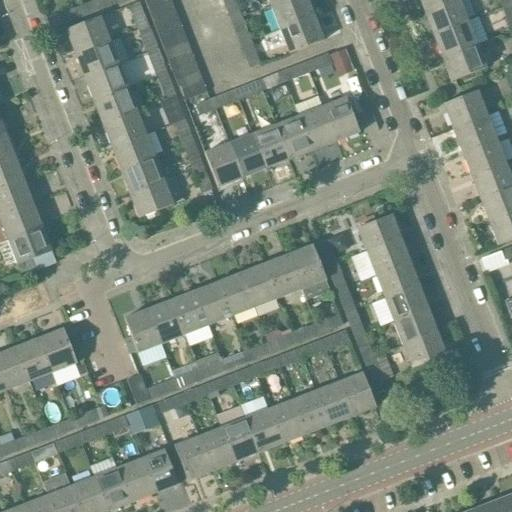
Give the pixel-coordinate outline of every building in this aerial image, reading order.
[(87,16),(111,7),(107,0),(99,0),(83,6),(87,16)] [(144,0),(148,10),(171,1),(170,0),(144,0)] [(223,0),(232,23),(242,20),(233,0),(223,0)] [(267,0),(271,8),(291,0),(267,0)] [(291,0),(271,8),(279,31),(314,18),(307,0),(291,0)] [(418,0),(424,12),(456,0),(418,0)] [(456,0),(424,12),(433,35),(467,22),(458,0),(456,0)] [(511,4),(510,0),(498,0),(502,9),(511,4)] [(148,10),(152,20),(175,11),(171,1),(148,10)] [(139,3),(129,7),(138,31),(148,27),(139,3)] [(511,4),(502,9),(511,32),(511,4)] [(83,6),(60,16),(64,26),(87,16),(83,6)] [(152,20),(156,31),(179,22),(175,11),(152,20)] [(65,31),(75,56),(109,42),(100,17),(65,31)] [(323,42),(314,18),(279,31),(289,55),(323,42)] [(433,35),(442,59),(476,46),(487,42),(478,18),(467,22),(433,35)] [(232,23),(241,46),(251,42),(242,20),(232,23)] [(156,31),(160,41),(183,32),(179,22),(156,31)] [(157,50),(148,27),(138,31),(147,54),(157,50)] [(160,41),(164,51),(187,42),(183,32),(160,41)] [(118,65),(109,42),(75,56),(84,78),(118,65)] [(164,51),(168,61),(191,52),(187,42),(164,51)] [(251,70),(260,66),(251,42),(241,46),(251,70)] [(486,70),(476,46),(442,59),(451,83),(486,70)] [(157,50),(147,54),(157,78),(167,74),(157,50)] [(330,56),(336,71),(350,65),(345,51),(330,56)] [(168,61),(172,71),(195,62),(191,52),(168,61)] [(329,54),(305,64),(309,74),(333,65),(329,54)] [(172,71),(176,82),(199,73),(195,62),(172,71)] [(281,73),(285,83),(309,74),(305,64),(281,73)] [(84,78),(93,103),(128,90),(118,65),(84,78)] [(176,82),(180,92),(203,83),(199,73),(176,82)] [(281,73),(258,82),(262,92),(285,83),(281,73)] [(175,97),(167,74),(157,78),(165,101),(175,97)] [(234,91),(238,101),(262,92),(258,82),(234,91)] [(203,83),(180,92),(184,102),(207,93),(203,83)] [(136,112),(128,90),(93,103),(102,125),(136,112)] [(234,91),(211,100),(215,110),(238,101),(234,91)] [(443,105),(453,130),(487,117),(477,92),(443,105)] [(175,97),(165,101),(175,125),(185,121),(175,97)] [(188,109),(192,119),(215,110),(211,100),(188,109)] [(346,100),(323,109),(336,143),(359,133),(346,100)] [(311,152),(336,143),(323,109),(298,118),(311,152)] [(102,125),(112,149),(146,136),(136,112),(102,125)] [(498,113),(487,117),(453,130),(462,153),(496,140),(507,135),(498,113)] [(298,118),(276,127),(289,161),(311,152),(298,118)] [(194,144),(185,121),(175,125),(184,148),(194,144)] [(265,170),(289,161),(276,127),(252,136),(265,170)] [(0,137),(0,165),(15,159),(6,135),(0,137)] [(155,159),(146,136),(112,149),(120,172),(155,159)] [(252,136),(229,145),(242,179),(265,170),(252,136)] [(180,142),(174,139),(170,147),(177,149),(180,142)] [(462,153),(471,177),(505,164),(496,140),(462,153)] [(203,168),(194,144),(184,148),(193,172),(203,168)] [(217,188),(242,179),(229,145),(204,154),(217,188)] [(0,191),(24,182),(15,159),(0,165),(0,191)] [(120,172),(130,196),(164,183),(155,159),(120,172)] [(471,177),(480,200),(511,187),(511,181),(505,164),(471,177)] [(193,172),(202,195),(212,191),(203,168),(193,172)] [(174,179),(164,183),(130,196),(139,220),(173,206),(172,203),(182,199),(174,179)] [(0,191),(0,219),(33,206),(24,182),(0,191)] [(511,187),(480,200),(489,223),(511,214),(511,187)] [(0,219),(0,222),(8,243),(42,229),(33,206),(0,219)] [(511,241),(511,214),(489,223),(498,247),(511,241)] [(357,229),(367,252),(401,239),(391,215),(357,229)] [(52,253),(42,229),(8,243),(0,245),(0,253),(5,266),(15,262),(17,267),(52,253)] [(367,252),(376,277),(410,263),(401,239),(367,252)] [(318,245),(327,268),(337,264),(328,241),(318,245)] [(288,256),(301,290),(305,300),(330,290),(313,246),(288,256)] [(511,248),(501,252),(505,262),(507,261),(511,259),(511,248)] [(487,273),(508,265),(507,261),(505,262),(501,252),(481,260),(487,273)] [(278,299),(301,290),(288,256),(265,265),(278,299)] [(376,277),(385,299),(419,286),(410,263),(376,277)] [(337,292),(347,288),(337,264),(327,268),(337,292)] [(265,265),(241,274),(254,309),(278,299),(265,265)] [(231,318),(254,309),(241,274),(218,283),(231,318)] [(218,283),(194,293),(207,327),(231,318),(218,283)] [(385,299),(394,324),(428,311),(419,286),(385,299)] [(337,292),(346,315),(356,311),(347,288),(337,292)] [(185,336),(207,327),(194,293),(171,302),(185,336)] [(171,302),(147,311),(161,345),(185,336),(171,302)] [(138,354),(161,345),(147,311),(124,320),(138,354)] [(355,339),(365,335),(356,311),(346,315),(355,339)] [(394,324),(403,347),(437,333),(428,311),(394,324)] [(342,326),(339,316),(315,325),(319,335),(342,326)] [(296,344),(319,335),(315,325),(292,334),(296,344)] [(63,330),(39,340),(52,374),(77,365),(63,330)] [(322,341),(326,351),(349,342),(345,332),(322,341)] [(446,358),(437,333),(403,347),(412,371),(446,358)] [(292,334),(268,344),(272,353),(296,344),(292,334)] [(355,339),(364,362),(374,358),(365,335),(355,339)] [(52,374),(39,340),(16,349),(29,383),(52,374)] [(322,341),(298,350),(302,360),(326,351),(322,341)] [(249,362),(272,353),(268,344),(245,353),(249,362)] [(16,349),(0,354),(0,378),(5,393),(29,383),(16,349)] [(275,359),(279,369),(302,360),(298,350),(275,359)] [(225,372),(249,362),(245,353),(222,362),(225,372)] [(202,381),(225,372),(222,362),(219,355),(199,363),(202,370),(199,371),(202,381)] [(364,362),(373,386),(383,382),(374,358),(364,362)] [(275,359),(251,369),(255,379),(279,369),(275,359)] [(229,377),(233,387),(255,379),(251,369),(229,377)] [(179,390),(202,381),(199,371),(175,381),(179,390)] [(363,374),(339,384),(352,418),(376,409),(363,374)] [(150,401),(147,392),(140,375),(127,380),(137,407),(150,401)] [(229,377),(205,387),(208,397),(233,387),(229,377)] [(157,399),(179,390),(175,381),(153,389),(157,399)] [(339,384),(315,393),(328,427),(352,418),(339,384)] [(182,396),(186,406),(208,397),(205,387),(182,396)] [(315,393),(292,402),(305,436),(328,427),(315,393)] [(161,415),(186,406),(182,396),(157,405),(161,415)] [(292,402),(268,411),(282,446),(305,436),(292,402)] [(108,417),(104,407),(94,410),(98,420),(108,417)] [(160,425),(153,407),(125,418),(129,428),(132,436),(160,425)] [(268,411),(245,420),(259,454),(282,446),(268,411)] [(89,425),(85,415),(70,421),(74,431),(89,425)] [(125,418),(101,427),(105,437),(129,428),(125,418)] [(235,464),(259,454),(245,420),(221,430),(235,464)] [(51,440),(74,431),(70,421),(48,430),(51,440)] [(78,436),(82,446),(105,437),(101,427),(78,436)] [(27,449),(51,440),(48,430),(24,439),(27,449)] [(212,473),(235,464),(221,430),(199,438),(212,473)] [(78,436),(54,445),(58,455),(82,446),(78,436)] [(187,482),(212,473),(199,438),(174,448),(187,482)] [(5,458),(27,449),(24,439),(1,448),(5,458)] [(45,460),(58,455),(54,445),(42,450),(45,460)] [(165,452),(142,460),(155,494),(178,485),(165,452)] [(32,454),(8,464),(11,474),(35,464),(32,454)] [(131,504),(155,494),(142,460),(117,470),(131,504)] [(0,466),(0,478),(11,474),(8,464),(0,466)] [(117,470),(95,479),(108,511),(109,511),(131,504),(117,470)] [(80,511),(108,511),(95,479),(71,488),(80,511)] [(48,497),(54,511),(80,511),(71,488),(48,497)] [(24,506),(26,511),(54,511),(48,497),(24,506)] [(501,511),(511,511),(511,497),(498,503),(501,511)] [(475,511),(474,511),(501,511),(498,503),(475,511)]
